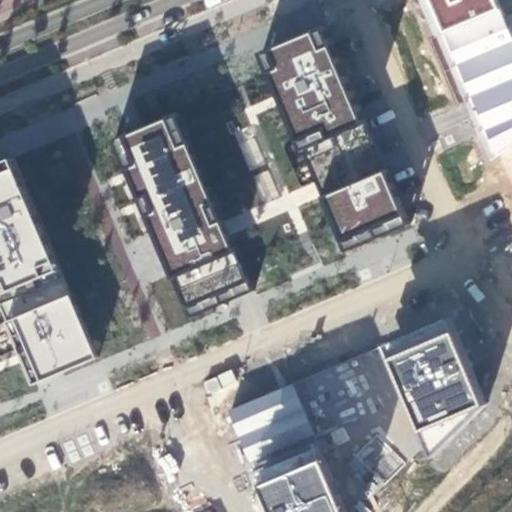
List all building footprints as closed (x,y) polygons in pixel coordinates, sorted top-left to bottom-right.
[(511,0),(426,0),(496,159),(511,147),(511,37),(496,0),(511,0)] [(411,223),(327,23),(263,51),(271,73),(110,141),(121,169),(107,176),(134,239),(153,231),(189,319),(254,291),(241,259),(334,219),(345,251),(411,223)] [(98,358),(14,157),(0,162),(0,369),(22,360),(34,384),(98,358)] [(488,408),(452,316),(379,348),(433,461),(488,408)] [(350,511),(296,384),(228,413),(265,511),(350,511)]
